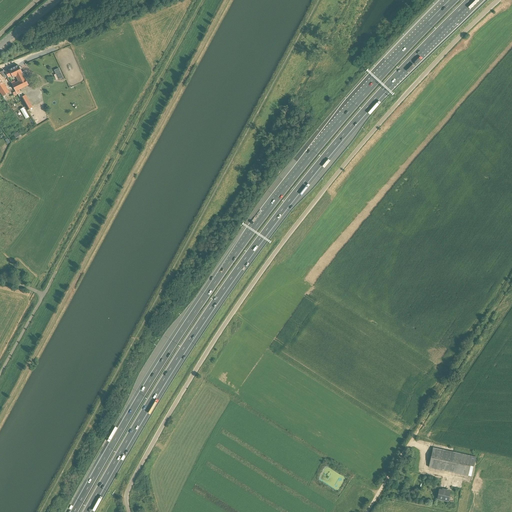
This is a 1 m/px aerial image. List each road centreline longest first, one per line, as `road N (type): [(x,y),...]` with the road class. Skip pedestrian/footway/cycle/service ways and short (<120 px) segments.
road 1 (motorway): [(88,511),(250,254),(339,140),(472,0)]
road 2 (motorway): [(452,0),(331,129),(237,248),(72,511)]
road 3 (unclassified): [(166,511),(227,395),(297,297),(511,42)]
road 4 (track): [(43,294),(203,0)]
road 5 (track): [(511,279),(365,511)]
road 6 (track): [(155,0),(0,66)]
road 7 (unclassified): [(0,375),(43,294),(0,279)]
